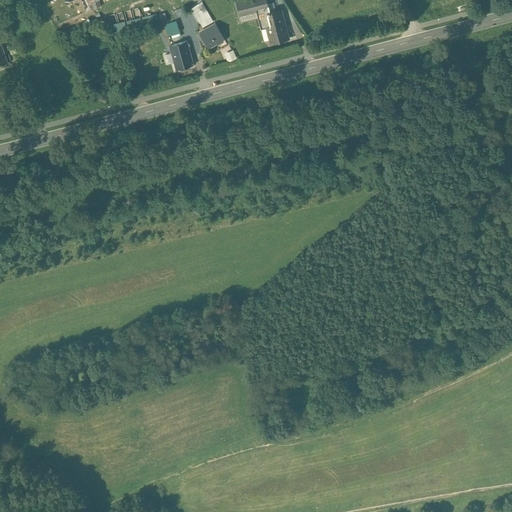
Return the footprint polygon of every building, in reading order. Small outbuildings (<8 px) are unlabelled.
[(83,0),(85,9),(101,5),(99,0),(83,0)] [(266,0),(244,0),(236,2),(239,15),(240,15),(256,11),(269,8),(266,0)] [(213,20),(202,2),(198,4),(192,8),(203,26),(208,23),(213,20)] [(267,28),(263,14),(270,13),(269,8),(256,11),(258,18),(261,30),(267,28)] [(289,39),(281,10),(270,13),(263,14),(267,28),(271,44),(289,39)] [(256,11),(240,15),(241,22),(258,18),(256,11)] [(180,33),(177,21),(167,23),(165,13),(159,14),(162,24),(164,24),(167,36),(180,33)] [(224,39),(215,24),(200,33),(208,48),(224,39)] [(187,41),(169,46),(176,70),(194,65),(187,41)] [(233,51),(226,54),(229,61),(236,57),(233,51)]
